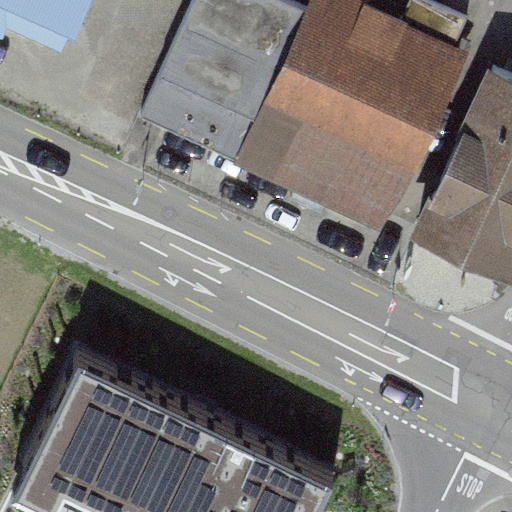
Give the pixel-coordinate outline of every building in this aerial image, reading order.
[(0,0),(0,31),(51,57),(79,0),(0,0)] [(298,9),(280,0),(189,0),(151,79),(241,123),(298,9)] [(307,0),(235,147),(379,218),(467,41),(381,0),(307,0)] [(511,16),(489,64),(511,75),(511,16)] [(400,230),(503,281),(511,261),(511,81),(480,66),(400,230)] [(316,511),(337,471),(80,346),(24,462),(127,511),(316,511)]
